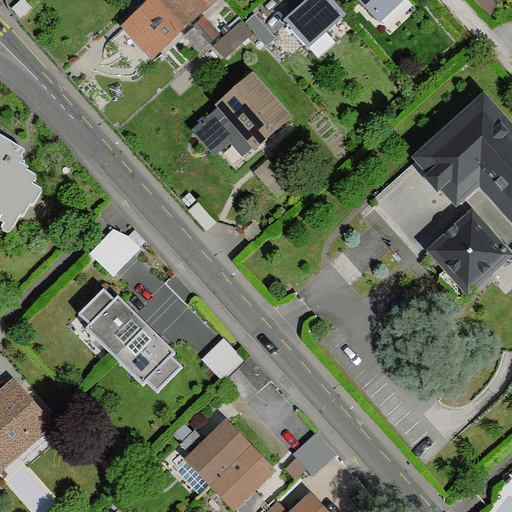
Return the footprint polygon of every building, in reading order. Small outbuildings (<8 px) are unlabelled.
[(185,0),(156,0),(128,26),(155,57),(200,16),(199,15),(185,0)] [(203,0),(185,0),(199,15),(209,6),(203,0)] [(344,16),(330,0),(313,0),(286,24),(304,44),(307,48),(325,33),(344,16)] [(360,0),(382,23),(406,0),(360,0)] [(504,6),(497,0),(473,0),(492,19),(504,6)] [(222,39),(241,23),(224,5),(196,28),(211,46),(220,37),(222,39)] [(226,59),(252,36),(241,23),(222,39),(215,46),(226,59)] [(335,44),(325,33),(307,48),(317,60),(335,44)] [(288,120),(254,80),(220,110),(254,149),(288,120)] [(479,189),(511,226),(511,122),(487,95),(413,162),(456,210),(479,189)] [(254,149),(220,110),(199,128),(197,136),(212,154),(220,154),(231,144),(244,158),(254,149)] [(0,168),(14,145),(0,135),(0,168)] [(24,151),(14,145),(0,168),(0,215),(2,216),(1,219),(1,222),(2,224),(4,225),(3,227),(2,229),(4,231),(6,233),(8,234),(11,232),(21,217),(24,217),(31,206),(35,206),(42,193),(42,192),(41,190),(33,185),(37,180),(37,178),(36,176),(27,172),(29,168),(22,164),(23,161),(23,159),(22,156),(24,151)] [(218,223),(200,203),(189,213),(207,233),(218,223)] [(474,217),(431,254),(469,294),(510,258),(474,217)] [(128,238),(113,233),(92,255),(115,277),(140,251),(128,238)] [(115,358),(148,326),(119,297),(116,302),(105,291),(80,316),(91,326),(87,330),(115,358)] [(177,355),(148,326),(115,358),(145,387),(149,383),(159,393),(183,369),(173,359),(177,355)] [(225,341),(204,361),(223,381),(244,361),(225,341)] [(240,371),(260,393),(272,382),(252,359),(240,371)] [(260,393),(240,371),(229,381),(248,403),(260,393)] [(0,469),(17,455),(14,451),(47,421),(18,390),(0,404),(0,469)] [(251,448),(228,425),(207,445),(193,458),(189,462),(195,468),(212,486),(251,448)] [(193,458),(207,445),(194,430),(179,444),(193,458)] [(306,445),(326,466),(337,457),(317,434),(306,445)] [(306,445),(295,456),(308,471),(315,477),(326,466),(306,445)] [(273,472),(251,448),(212,486),(235,509),(254,491),(267,478),(273,472)] [(212,486),(195,468),(184,478),(201,497),(212,486)] [(279,490),(267,478),(254,491),(266,503),(279,490)] [(254,491),(235,509),(237,511),(255,511),(266,503),(254,491)] [(296,511),(326,511),(312,497),(296,511)] [(286,511),(277,502),(266,511),(286,511)]
